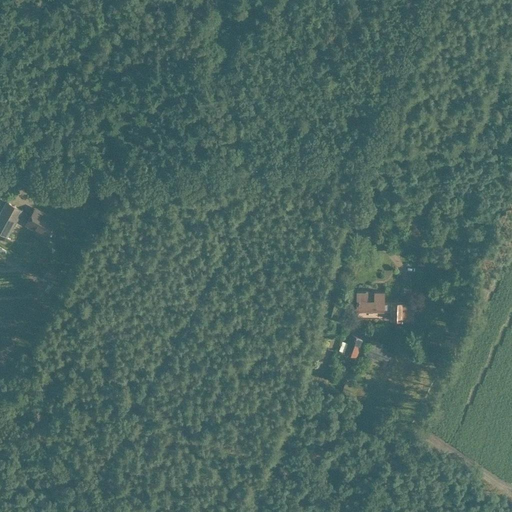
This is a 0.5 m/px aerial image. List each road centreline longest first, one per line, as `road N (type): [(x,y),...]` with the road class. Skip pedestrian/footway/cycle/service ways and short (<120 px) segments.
road 1 (track): [(431,0),(357,198),(295,413),(243,511)]
road 2 (unclassified): [(511,132),(113,181),(0,175)]
road 3 (track): [(0,415),(174,511)]
